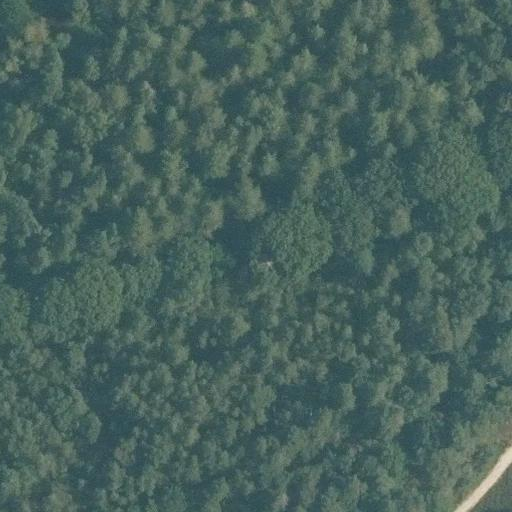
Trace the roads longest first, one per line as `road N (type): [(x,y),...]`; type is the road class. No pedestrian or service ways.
road 1 (track): [(511,181),(0,321)]
road 2 (unknown): [(511,393),(447,422),(152,511)]
